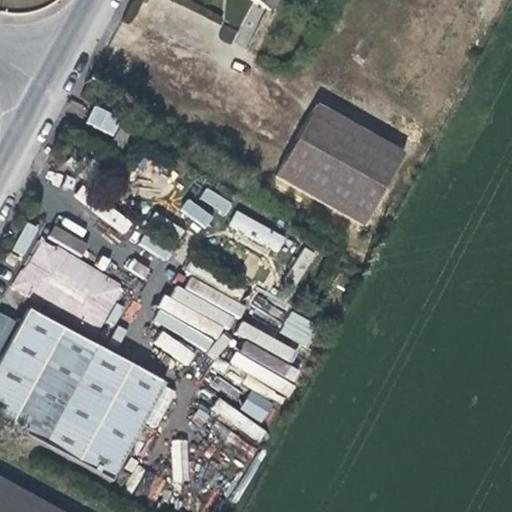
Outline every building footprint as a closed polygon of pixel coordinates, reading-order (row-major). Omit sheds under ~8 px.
[(241,0),(251,5),(266,13),(273,0),(241,0)] [(86,123),(112,135),(120,117),(94,105),(86,123)] [(272,180),(360,230),(399,160),(311,111),(272,180)] [(143,158),(128,183),(156,199),(170,174),(143,158)] [(82,185),(73,196),(123,234),(132,224),(82,185)] [(205,188),(198,200),(225,215),(231,203),(205,188)] [(185,200),(179,214),(206,227),(213,213),(185,200)] [(227,230),(280,249),(286,233),(233,214),(227,230)] [(28,224),(13,249),(21,254),(37,229),(28,224)] [(138,246),(167,260),(175,242),(147,228),(138,246)] [(38,239),(14,286),(101,330),(125,283),(38,239)] [(0,423),(107,481),(160,385),(25,311),(0,356),(0,423)] [(0,511),(56,511),(0,481),(0,511)]
